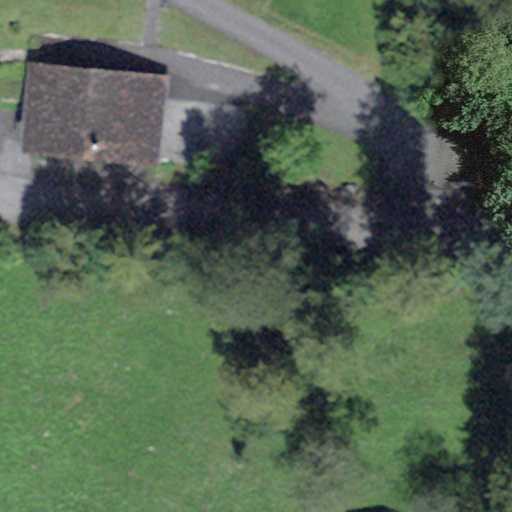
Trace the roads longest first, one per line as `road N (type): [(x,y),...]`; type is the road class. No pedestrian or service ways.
road 1 (unclassified): [(0,194),(61,207),(511,227)]
road 2 (track): [(476,228),(427,131),(193,0)]
